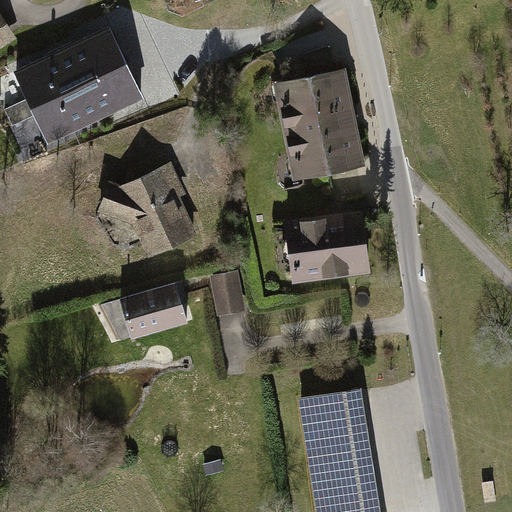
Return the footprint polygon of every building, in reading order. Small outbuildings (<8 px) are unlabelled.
[(271,0),(278,18),(326,0),(271,0)] [(1,12),(0,12),(0,50),(17,40),(1,12)] [(127,66),(110,29),(14,74),(32,111),(127,66)] [(345,62),(271,77),(291,174),(365,159),(345,62)] [(127,66),(32,111),(48,145),(143,100),(127,66)] [(107,176),(97,209),(132,221),(144,254),(195,231),(180,194),(187,190),(173,158),(120,180),(107,176)] [(363,205),(283,215),(290,280),(371,270),(363,205)] [(232,268),(207,273),(214,313),(239,309),(232,268)] [(186,313),(175,284),(113,305),(123,334),(186,313)] [(377,511),(358,386),(295,396),(313,511),(377,511)]
